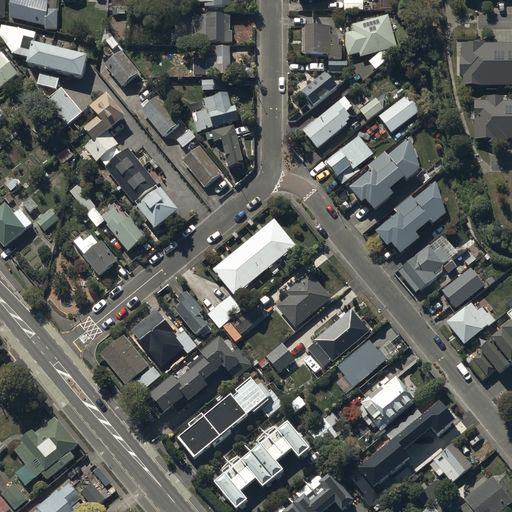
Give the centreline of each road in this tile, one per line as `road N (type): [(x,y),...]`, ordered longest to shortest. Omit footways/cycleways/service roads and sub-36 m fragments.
road 1 (residential): [(511,441),(304,192),(268,178)]
road 2 (residential): [(268,178),(52,359)]
road 3 (tertiary): [(177,511),(52,359)]
road 4 (residential): [(268,178),(270,0)]
